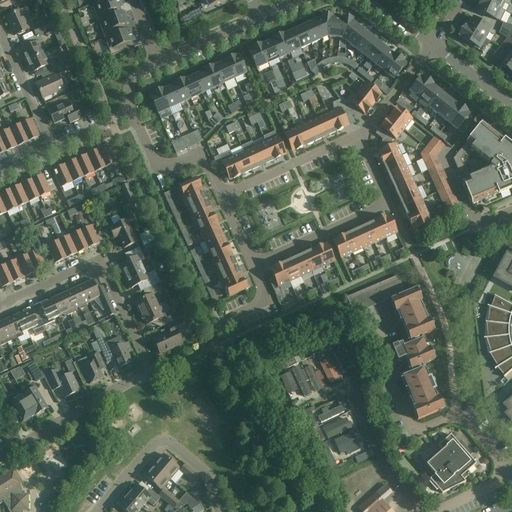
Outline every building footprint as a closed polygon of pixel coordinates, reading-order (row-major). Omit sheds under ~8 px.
[(121,13),(118,3),(120,2),(118,0),(105,0),(95,4),(92,5),(98,22),(121,13)] [(506,0),(483,0),(483,1),(502,10),(505,4),(509,6),(511,2),(506,0)] [(502,10),(483,1),(478,11),(501,22),(505,11),(502,10)] [(85,12),(92,9),(89,3),(82,6),(85,12)] [(19,35),(24,33),(24,31),(28,29),(23,19),(27,17),(29,12),(27,8),(6,17),(10,25),(9,26),(14,36),(17,34),(19,35)] [(200,9),(181,17),(184,24),(203,15),(200,9)] [(121,13),(98,22),(104,39),(128,30),(124,20),(126,19),(124,13),(121,13)] [(95,16),(88,19),(92,32),(100,29),(95,16)] [(322,18),(314,22),(322,39),(327,37),(328,37),(331,17),(322,16),(322,18)] [(328,37),(340,39),(343,18),(331,17),(328,37)] [(342,39),(346,42),(358,27),(351,22),(352,20),(343,18),(340,39),(342,39)] [(39,36),(46,33),(46,32),(57,27),(54,19),(32,29),(35,37),(39,35),(39,36)] [(474,19),(468,28),(486,39),(490,34),(493,36),(496,32),(474,19)] [(311,44),(322,39),(314,22),(303,27),(311,44)] [(46,32),(46,33),(48,37),(60,32),(57,27),(46,32)] [(303,27),(292,32),(300,49),(311,44),(303,27)] [(346,42),(355,50),(367,35),(358,27),(346,42)] [(468,28),(462,38),(476,46),(475,48),(483,54),(486,48),(482,46),(486,39),(468,28)] [(104,39),(111,57),(134,48),(130,37),(132,36),(130,29),(128,30),(104,39)] [(282,35),(281,36),(290,54),(300,49),(292,32),(282,36),(282,35)] [(20,51),(26,62),(44,54),(39,43),(42,42),(39,36),(39,35),(35,37),(36,37),(21,44),(24,49),(20,51)] [(376,42),(367,35),(355,50),(365,57),(376,42)] [(505,52),(506,51),(511,42),(511,37),(510,35),(500,48),(505,52)] [(273,40),(271,41),(279,59),(290,54),(281,36),(273,39),(273,40)] [(260,45),(259,45),(268,64),(279,59),(271,41),(261,46),(260,45)] [(365,57),(374,65),(386,50),(376,42),(365,57)] [(511,42),(506,51),(511,55),(503,66),(511,72),(511,42)] [(256,69),(268,64),(259,45),(251,49),(251,50),(248,52),(256,69)] [(394,56),(386,50),(374,65),(383,72),(396,56),(395,55),(394,56)] [(41,76),(55,69),(52,63),(49,65),(44,54),(26,62),(31,73),(34,72),(37,78),(41,76)] [(403,61),(396,56),(383,72),(393,80),(405,65),(402,62),(403,61)] [(226,61),(234,79),(246,74),(238,57),(235,58),(234,57),(226,61)] [(325,67),(331,65),(329,59),(322,62),(325,67)] [(225,62),(215,67),(224,84),(234,79),(226,61),(225,61),(225,62)] [(354,70),(358,66),(352,61),(349,66),(354,70)] [(55,70),(55,69),(41,76),(43,81),(36,84),(42,99),(63,90),(57,75),(74,68),(72,62),(55,70)] [(320,71),(325,67),(322,62),(316,66),(320,71)] [(315,76),(320,71),(316,66),(311,72),(315,76)] [(212,67),(204,71),(213,89),(224,84),(215,67),(213,68),(212,67)] [(366,74),(359,68),(356,72),(363,78),(366,74)] [(303,69),(298,72),(301,79),(307,77),(303,69)] [(202,94),(213,89),(204,71),(203,71),(204,72),(194,77),(202,94)] [(298,72),(292,74),(295,82),(301,79),(298,72)] [(358,78),(352,73),(348,78),(354,82),(358,78)] [(373,80),(366,74),(363,78),(370,83),(373,80)] [(191,99),(202,94),(194,77),(184,81),(183,80),(182,81),(191,99)] [(431,85),(431,86),(432,85),(424,78),(424,79),(421,77),(409,93),(419,100),(431,85)] [(282,79),(276,82),(279,89),(285,86),(282,79)] [(373,85),(379,90),(383,85),(377,80),(373,85)] [(172,87),(180,104),(191,99),(182,81),(174,84),(175,85),(172,87)] [(276,82),(270,84),(273,92),(279,89),(276,82)] [(320,95),(327,92),(322,82),(316,85),(320,95)] [(0,86),(0,98),(9,95),(4,84),(0,86)] [(365,84),(358,94),(372,105),(373,102),(374,103),(380,96),(365,84)] [(419,100),(428,108),(440,93),(431,86),(431,85),(419,100)] [(161,90),(160,90),(169,109),(180,104),(172,87),(162,91),(161,90)] [(158,114),(169,109),(160,90),(152,94),(153,95),(150,97),(158,114)] [(305,93),(308,100),(314,98),(311,91),(305,93)] [(308,100),(305,93),(300,96),(303,103),(308,100)] [(428,108),(437,115),(449,100),(440,93),(428,108)] [(372,105),(358,94),(350,103),(365,115),(371,108),(370,107),(372,105)] [(252,102),(249,95),(243,98),(246,105),(252,102)] [(328,115),(336,132),(344,128),(344,127),(347,126),(344,119),(351,115),(346,108),(340,100),(332,104),(334,112),(328,115)] [(458,107),(449,100),(437,115),(447,123),(459,108),(458,107)] [(233,104),(237,111),(242,108),(239,101),(233,104)] [(284,104),(287,111),(292,108),(289,101),(284,104)] [(76,108),(71,110),(67,102),(48,111),(54,124),(67,118),(69,123),(80,119),(76,108)] [(413,108),(406,103),(402,109),(409,114),(413,108)] [(237,111),(233,104),(227,107),(231,114),(237,111)] [(287,111),(284,104),(278,106),(281,113),(287,111)] [(346,108),(351,115),(355,110),(349,105),(346,108)] [(459,108),(447,123),(456,130),(469,115),(466,113),(467,112),(459,106),(458,107),(459,108)] [(389,119),(403,130),(411,120),(396,108),(390,116),(391,117),(389,119)] [(411,115),(418,121),(421,117),(414,112),(411,115)] [(213,118),(218,123),(223,119),(217,113),(213,118)] [(254,117),(257,124),(262,121),(259,114),(254,117)] [(317,120),(325,137),(336,132),(328,115),(317,120)] [(257,124),(254,117),(248,119),(251,126),(257,124)] [(421,117),(418,121),(425,127),(428,123),(421,117)] [(218,123),(213,118),(208,122),(214,128),(218,123)] [(20,124),(28,142),(39,137),(31,119),(20,124)] [(403,130),(389,119),(388,121),(387,120),(381,128),(396,140),(403,130)] [(306,125),(314,142),(325,137),(317,120),(306,125)] [(231,125),(234,132),(240,129),(236,123),(231,125)] [(466,142),(466,143),(453,159),(460,175),(466,173),(461,160),(471,148),(489,163),(489,162),(492,164),(490,166),(492,168),(490,171),(490,170),(468,179),(468,176),(461,179),(463,182),(462,183),(471,205),(498,194),(511,188),(511,147),(504,141),(503,141),(481,123),(466,142)] [(28,142),(20,124),(9,129),(17,147),(28,142)] [(234,132),(231,125),(226,128),(229,134),(234,132)] [(306,125),(296,130),(303,147),(314,142),(306,125)] [(430,130),(437,136),(440,132),(432,127),(430,130)] [(17,147),(9,129),(0,133),(0,138),(6,152),(17,147)] [(303,147),(296,130),(284,135),(292,151),(295,150),(295,151),(303,147)] [(193,133),(198,144),(202,140),(197,131),(193,133)] [(440,132),(437,136),(444,142),(447,138),(440,132)] [(186,136),(182,138),(187,149),(191,147),(186,136)] [(266,143),(273,161),(282,157),(281,156),(284,154),(277,138),(266,143)] [(434,138),(429,144),(439,152),(444,146),(434,138)] [(175,141),(171,143),(176,154),(180,152),(175,141)] [(255,148),(263,165),(273,161),(266,143),(255,148)] [(435,157),(439,152),(429,144),(421,155),(435,157)] [(97,150),(105,168),(116,163),(108,145),(97,150)] [(380,156),(383,164),(401,156),(395,145),(379,153),(381,156),(380,156)] [(244,153),(252,170),(263,165),(255,148),(244,153)] [(94,173),(94,172),(96,176),(101,174),(99,170),(105,168),(97,150),(86,155),(94,173)] [(230,152),(219,157),(218,156),(213,158),(220,175),(226,172),(229,179),(232,178),(232,179),(241,175),(233,158),(230,152)] [(233,158),(241,175),(252,170),(244,153),(233,158)] [(75,160),(83,178),(94,173),(86,155),(75,160)] [(438,163),(435,157),(421,155),(427,169),(438,163)] [(405,167),(401,156),(383,164),(388,175),(405,167)] [(83,178),(75,160),(64,165),(72,183),(83,178)] [(441,170),(438,163),(427,169),(430,175),(441,170)] [(72,183),(64,165),(52,170),(60,188),(72,183)] [(388,175),(393,186),(410,178),(405,167),(388,175)] [(441,170),(430,175),(433,182),(444,176),(441,170)] [(51,180),(46,182),(42,175),(31,180),(39,198),(50,193),(50,192),(56,189),(51,180)] [(447,183),(444,176),(433,182),(436,188),(447,183)] [(393,186),(398,197),(415,189),(410,178),(393,186)] [(189,210),(207,201),(203,193),(202,193),(200,189),(201,188),(197,179),(179,187),(189,210)] [(39,198),(31,180),(20,185),(28,203),(39,198)] [(439,195),(450,189),(447,183),(436,188),(439,195)] [(128,184),(119,188),(127,205),(136,201),(128,184)] [(28,203),(20,185),(9,190),(17,208),(28,203)] [(398,197),(403,208),(420,200),(415,189),(398,197)] [(453,196),(450,189),(439,195),(442,201),(453,196)] [(17,208),(9,190),(0,194),(0,198),(7,213),(17,208)] [(167,203),(172,201),(168,192),(163,194),(167,203)] [(453,196),(442,201),(445,208),(456,203),(453,196)] [(403,208),(408,219),(425,211),(420,200),(403,208)] [(172,201),(167,203),(170,210),(175,207),(172,201)] [(199,231),(217,223),(213,214),(212,215),(210,210),(211,210),(207,201),(189,210),(199,231)] [(257,205),(260,212),(270,208),(267,201),(257,205)] [(459,209),(456,203),(445,208),(448,214),(459,209)] [(75,220),(73,216),(71,210),(67,212),(71,221),(75,220)] [(431,222),(425,211),(408,219),(412,227),(413,227),(414,230),(431,222)] [(33,221),(41,234),(47,230),(40,217),(33,221)] [(377,221),(385,239),(396,234),(389,217),(386,219),(385,218),(377,221)] [(136,243),(126,221),(114,226),(114,227),(109,229),(113,239),(118,237),(124,249),(136,243)] [(377,221),(366,226),(374,244),(385,239),(377,221)] [(204,242),(222,234),(218,227),(216,224),(218,223),(217,223),(199,231),(204,242)] [(146,225),(136,230),(140,240),(151,235),(146,225)] [(80,231),(88,248),(99,243),(91,226),(80,231)] [(363,249),(374,244),(366,226),(355,231),(363,249)] [(185,229),(180,231),(184,239),(189,236),(185,229)] [(69,236),(77,253),(88,248),(80,231),(69,236)] [(355,231),(344,236),(352,254),(363,249),(355,231)] [(204,242),(209,253),(227,245),(227,244),(226,245),(225,242),(222,234),(204,242)] [(58,241),(66,258),(77,253),(69,236),(58,241)] [(189,236),(184,239),(187,247),(192,244),(189,236)] [(341,259),(352,254),(344,236),(336,240),(336,241),(333,243),(341,259)] [(193,241),(196,247),(202,244),(198,238),(193,241)] [(66,258),(58,241),(47,246),(55,264),(66,258)] [(209,253),(219,275),(237,267),(233,258),(232,258),(230,254),(231,254),(227,245),(209,253)] [(323,247),(315,251),(322,267),(333,262),(326,246),(323,247)] [(124,277),(143,268),(140,262),(145,260),(139,248),(128,253),(131,258),(127,259),(128,261),(118,266),(124,277)] [(403,249),(394,253),(396,257),(405,253),(403,249)] [(27,255),(35,273),(46,268),(38,250),(27,255)] [(190,252),(194,261),(199,258),(195,250),(190,252)] [(322,267),(315,251),(304,256),(311,272),(322,267)] [(511,256),(508,254),(495,278),(511,286),(511,304),(495,295),(495,296),(497,297),(492,307),(488,305),(488,306),(492,307),(489,322),(486,322),(488,322),(489,337),(485,338),(489,338),(492,352),(490,353),(490,354),(492,353),(499,366),(495,368),(496,369),(499,367),(505,377),(511,370),(511,399),(505,405),(510,411),(506,414),(511,420),(511,256)] [(35,273),(27,255),(16,260),(24,278),(35,273)] [(311,272),(304,256),(293,260),(300,277),(311,272)] [(194,261),(197,267),(202,265),(199,258),(194,261)] [(5,265),(13,283),(24,278),(16,260),(5,265)] [(300,277),(293,260),(282,265),(289,282),(300,277)] [(13,283),(5,265),(0,267),(0,283),(2,288),(13,283)] [(269,281),(276,297),(282,295),(278,287),(289,282),(282,265),(273,269),(274,270),(271,271),(274,278),(269,281)] [(237,267),(219,275),(229,297),(247,289),(243,280),(242,280),(240,276),(241,276),(237,267)] [(129,289),(143,283),(148,280),(146,275),(143,268),(124,277),(129,289)] [(154,271),(146,275),(148,280),(143,283),(146,290),(155,285),(160,283),(158,279),(154,271)] [(170,273),(158,279),(160,283),(172,277),(170,273)] [(320,283),(334,279),(332,275),(318,279),(320,283)] [(397,276),(347,298),(353,313),(404,291),(397,276)] [(96,304),(101,302),(103,305),(109,303),(103,289),(97,291),(92,280),(85,283),(85,284),(82,286),(89,303),(93,301),(96,304)] [(158,292),(155,285),(146,290),(144,290),(147,297),(152,295),(158,292)] [(71,291),(80,310),(86,307),(85,304),(89,303),(82,286),(71,291)] [(207,289),(210,296),(215,294),(212,287),(207,289)] [(416,290),(390,301),(395,312),(399,311),(413,344),(404,348),(402,343),(397,345),(391,347),(393,352),(393,351),(397,361),(407,357),(413,373),(403,378),(416,408),(412,409),(417,420),(443,409),(424,365),(434,360),(423,336),(434,331),(416,290)] [(80,310),(71,291),(61,296),(70,315),(75,312),(75,309),(79,307),(80,310)] [(219,302),(215,294),(210,296),(214,304),(219,302)] [(136,303),(141,314),(157,306),(152,295),(147,297),(136,303)] [(70,315),(61,296),(51,300),(58,317),(62,315),(64,317),(70,315)] [(279,299),(281,306),(288,303),(285,297),(279,299)] [(53,319),(58,317),(51,300),(47,302),(46,300),(39,303),(42,310),(37,312),(40,319),(43,326),(54,321),(53,319)] [(184,302),(177,304),(178,311),(186,310),(184,302)] [(114,315),(109,303),(103,305),(108,317),(114,315)] [(146,325),(151,323),(160,327),(180,318),(180,317),(172,320),(170,317),(167,318),(163,312),(166,311),(168,306),(163,305),(163,304),(157,307),(157,306),(141,314),(146,325)] [(43,326),(40,319),(37,312),(32,314),(29,308),(22,311),(23,313),(19,315),(26,331),(31,329),(32,331),(43,326)] [(26,331),(19,315),(9,319),(17,339),(23,336),(22,333),(26,331)] [(92,318),(85,321),(88,326),(94,323),(92,318)] [(17,339),(9,319),(0,323),(0,327),(6,341),(10,339),(12,341),(13,344),(18,341),(17,339)] [(186,330),(181,320),(167,326),(170,332),(153,340),(160,355),(180,345),(178,340),(179,339),(177,334),(186,330)] [(84,328),(81,323),(75,326),(77,331),(84,328)] [(77,331),(75,327),(71,329),(65,332),(67,336),(77,331)] [(50,340),(49,341),(52,346),(57,344),(54,338),(55,338),(54,335),(51,334),(48,335),(50,340)] [(340,338),(343,344),(343,345),(349,342),(346,335),(340,338)] [(105,358),(112,355),(118,368),(132,362),(120,337),(105,344),(102,338),(97,341),(105,358)] [(333,348),(343,344),(340,338),(330,343),(333,348)] [(357,339),(349,342),(356,357),(364,354),(357,339)] [(52,346),(49,341),(42,344),(45,350),(52,346)] [(25,355),(35,350),(33,345),(30,347),(23,350),(25,355)] [(316,350),(318,355),(328,351),(325,345),(316,350)] [(338,347),(332,350),(343,374),(349,371),(348,369),(354,366),(347,353),(342,355),(338,347)] [(301,357),(303,362),(313,358),(311,352),(301,357)] [(87,358),(90,364),(82,367),(90,384),(102,379),(98,371),(105,369),(98,353),(87,358)] [(334,369),(337,368),(335,364),(332,365),(329,359),(320,364),(329,383),(338,379),(334,369)] [(285,364),(288,370),(298,365),(295,360),(285,364)] [(37,382),(43,378),(35,365),(28,368),(37,382)] [(304,369),(315,392),(322,389),(311,366),(304,369)] [(292,371),(304,397),(311,394),(299,367),(292,371)] [(52,392),(60,388),(64,399),(79,392),(71,374),(61,378),(58,371),(50,375),(47,368),(40,371),(52,392)] [(285,392),(295,390),(293,378),(283,380),(285,392)] [(23,396),(35,415),(35,416),(47,409),(35,390),(36,389),(33,384),(26,387),(29,392),(23,396)] [(35,415),(23,396),(16,400),(13,395),(7,399),(10,404),(11,404),(15,411),(15,412),(18,416),(22,423),(23,422),(24,423),(29,420),(28,419),(35,415)] [(321,411),(323,415),(318,417),(321,423),(344,413),(341,406),(329,412),(327,408),(321,411)] [(319,425),(314,415),(309,418),(313,428),(319,425)] [(326,440),(350,428),(346,419),(322,431),(326,440)] [(326,440),(321,431),(316,433),(320,443),(326,440)] [(359,445),(353,432),(335,441),(341,453),(359,445)] [(430,482),(437,490),(438,489),(442,494),(451,489),(453,491),(460,485),(466,482),(461,477),(476,464),(469,456),(472,454),(459,440),(457,442),(451,435),(438,446),(442,451),(426,466),(428,468),(434,475),(430,480),(431,482),(430,482)] [(321,448),(326,458),(332,455),(327,445),(321,448)] [(154,466),(170,480),(179,469),(163,455),(154,466)] [(326,458),(331,469),(337,466),(332,455),(326,458)] [(195,484),(200,478),(185,465),(180,471),(195,484)] [(170,480),(154,466),(145,477),(161,490),(170,480)] [(0,511),(19,511),(20,511),(28,511),(28,495),(20,496),(18,487),(22,484),(13,470),(0,478),(0,511)] [(295,476),(299,483),(301,487),(305,485),(300,474),(295,476)] [(128,496),(141,508),(147,501),(153,507),(160,498),(158,496),(158,497),(150,489),(146,494),(136,486),(128,496)] [(158,496),(160,498),(174,510),(174,509),(176,511),(181,505),(164,490),(158,496)] [(384,499),(378,492),(377,491),(359,507),(363,511),(393,511),(383,500),(384,499)] [(119,507),(125,511),(137,511),(141,508),(128,496),(119,507)] [(43,510),(55,502),(52,497),(40,505),(43,510)] [(190,510),(202,503),(199,497),(187,504),(190,510)]
